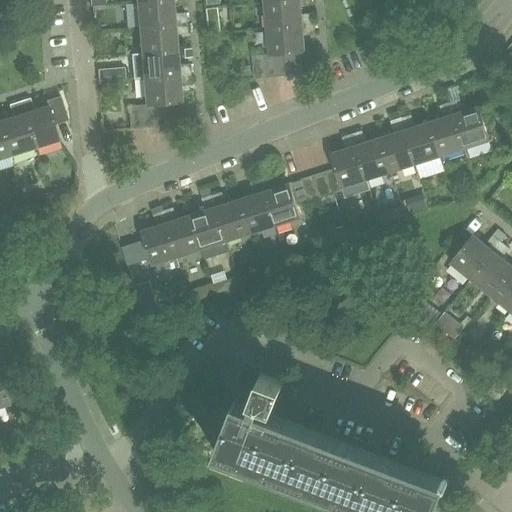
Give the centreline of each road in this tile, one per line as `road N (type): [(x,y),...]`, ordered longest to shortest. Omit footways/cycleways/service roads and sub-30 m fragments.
road 1 (residential): [(503,501),(433,445),(357,414),(361,390),(230,337),(210,342),(164,415),(110,470)]
road 2 (residential): [(95,204),(476,40),(508,0)]
road 3 (residential): [(95,204),(78,0)]
road 4 (residential): [(96,442),(31,290)]
